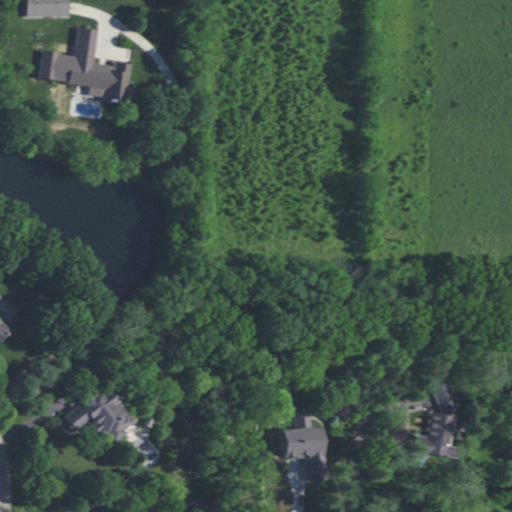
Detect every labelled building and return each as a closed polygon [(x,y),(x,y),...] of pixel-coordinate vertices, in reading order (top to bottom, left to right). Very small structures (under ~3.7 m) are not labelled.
[(23,0),(24,17),(67,16),(66,0),(23,0)] [(36,78),(87,85),(86,96),(124,101),(129,64),(113,61),(113,65),(91,62),(96,29),(76,27),(72,55),(40,50),(36,78)] [(61,415),(72,430),(87,419),(107,446),(125,433),(121,429),(132,421),(104,383),(61,415)] [(454,386),(432,383),(422,453),(454,458),(456,447),(445,445),(454,386)] [(279,429),(280,458),(303,456),(304,481),(323,480),(320,427),(308,427),(307,407),(291,408),(292,428),(279,429)]
